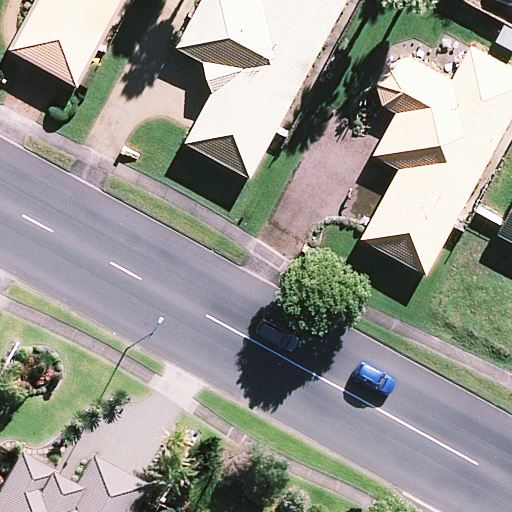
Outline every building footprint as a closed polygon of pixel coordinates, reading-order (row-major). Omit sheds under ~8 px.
[(41,0),(13,54),(86,93),(134,0),(41,0)] [(191,148),(256,183),(355,0),(271,0),(269,5),(259,0),(210,0),(182,52),(211,68),(219,96),(191,148)] [(511,0),(495,0),(494,3),(511,9),(511,0)] [(366,243),(433,279),(511,133),(511,68),(477,49),(458,83),(415,60),(393,67),(382,86),(388,110),(402,117),(378,161),(403,174),(366,243)] [(511,220),(502,239),(511,244),(511,220)] [(145,511),(152,500),(97,469),(79,500),(63,491),(65,486),(25,463),(0,506),(0,511),(145,511)]
